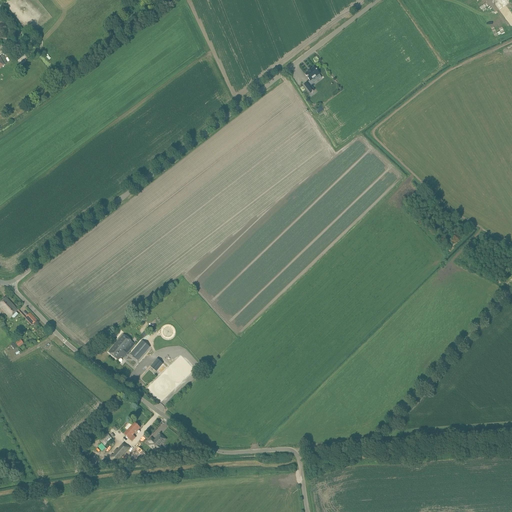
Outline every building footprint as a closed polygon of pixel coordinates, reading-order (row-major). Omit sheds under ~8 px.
[(18,40),(8,47),(13,55),(24,48),(18,40)] [(308,82),(304,85),(311,93),(314,91),(310,86),(315,82),(312,80),(319,74),(320,73),(317,70),(317,71),(314,67),(311,70),(310,69),(308,71),(308,72),(305,74),(310,81),(308,82)] [(0,302),(0,307),(10,318),(17,310),(5,297),(0,302)] [(37,321),(30,313),(25,318),(32,325),(37,321)] [(123,334),(116,343),(127,353),(135,344),(127,338),(123,334)] [(142,340),(130,354),(138,361),(150,347),(142,340)] [(127,353),(116,343),(108,352),(119,361),(122,357),(123,358),(127,353)] [(156,372),(162,364),(155,358),(149,366),(156,372)] [(135,423),(128,430),(133,435),(140,428),(135,423)] [(128,430),(124,434),(132,442),(136,438),(133,435),(128,430)] [(100,439),(105,446),(113,441),(107,434),(100,439)] [(154,440),(149,446),(155,451),(157,450),(160,452),(163,449),(160,446),(160,445),(165,439),(160,435),(155,441),(154,440)] [(120,450),(112,458),(118,463),(124,456),(125,455),(120,450)] [(136,450),(131,455),(136,459),(141,454),(136,450)]
